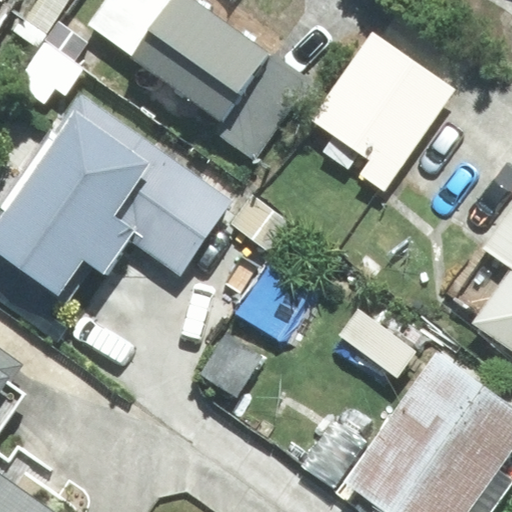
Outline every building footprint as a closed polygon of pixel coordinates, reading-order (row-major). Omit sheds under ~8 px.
[(257,161),(316,79),(204,0),(179,0),(138,60),(228,124),(220,135),(257,161)] [(367,174),(390,190),(462,89),(381,32),(319,119),(376,160),(367,174)] [(240,204),(92,96),(0,221),(0,259),(70,310),(91,284),(87,281),(101,262),(118,274),(139,246),(185,280),(240,204)] [(268,240),(287,252),(303,230),(284,216),(268,240)] [(511,260),(511,283),(483,325),(511,345),(511,228),(497,250),(511,260)] [(301,319),(262,290),(236,325),(275,354),(301,319)] [(286,365),(246,334),(215,374),(254,405),(286,365)] [(0,511),(66,511),(0,464),(0,460),(15,439),(0,428),(0,412),(32,369),(0,345),(0,511)] [(477,511),(511,466),(511,393),(457,352),(360,481),(390,504),(384,511),(477,511)]
